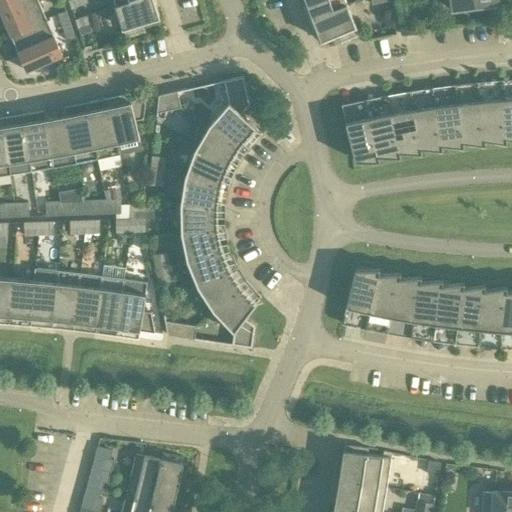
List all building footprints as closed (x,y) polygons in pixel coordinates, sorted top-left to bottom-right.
[(0,0),(0,9),(3,18),(39,2),(38,0),(0,0)] [(153,0),(131,0),(116,5),(122,26),(126,36),(144,31),(142,22),(159,17),(153,0)] [(345,0),(305,0),(312,18),(347,4),(345,0)] [(450,0),(452,9),(469,7),(469,9),(483,7),(483,5),(499,3),(498,0),(450,0)] [(39,2),(3,18),(19,53),(33,47),(29,38),(38,34),(34,25),(47,20),(39,2)] [(347,4),(312,18),(321,40),(337,33),(341,42),(359,34),(355,24),(347,4)] [(63,27),(71,24),(66,11),(58,13),(63,27)] [(78,27),(94,22),(92,14),(75,19),(78,27)] [(33,47),(19,53),(27,70),(62,55),(47,20),(34,25),(38,34),(29,38),(33,47)] [(71,24),(63,27),(67,40),(75,37),(71,24)] [(250,104),(243,76),(224,80),(229,102),(209,124),(241,144),(256,127),(241,113),(250,104)] [(416,100),(416,103),(467,95),(464,81),(394,92),(396,103),(416,100)] [(165,93),(169,109),(181,107),(177,91),(165,93)] [(169,109),(165,93),(159,95),(157,112),(169,109)] [(511,97),(502,98),(505,134),(505,136),(511,137),(511,97)] [(117,142),(118,142),(140,137),(136,120),(143,118),(146,98),(109,106),(117,142)] [(505,134),(502,98),(479,100),(484,136),(484,138),(506,142),(505,136),(505,134)] [(484,136),(479,100),(457,102),(462,139),(462,140),(484,144),(484,138),(484,136)] [(462,139),(457,102),(435,105),(441,141),(441,143),(463,146),(462,140),(462,139)] [(435,105),(413,108),(419,145),(420,146),(442,149),(441,143),(441,141),(435,105)] [(117,142),(109,106),(88,110),(98,159),(120,154),(118,142),(117,142)] [(413,108),(390,112),(398,148),(398,150),(421,152),(420,146),(419,145),(413,108)] [(98,159),(88,110),(67,115),(76,163),(98,159)] [(398,148),(390,112),(369,117),(377,154),(400,156),(398,150),(398,148)] [(67,115),(45,118),(54,167),(76,163),(67,115)] [(377,154),(369,117),(346,122),(350,140),(355,159),(379,160),(377,154)] [(54,167),(45,118),(24,122),(30,159),(29,159),(31,171),(54,167)] [(30,159),(24,122),(3,125),(8,162),(9,162),(29,159),(30,159)] [(241,144),(209,124),(195,149),(229,162),(241,144)] [(8,162),(3,125),(0,125),(0,175),(11,174),(9,162),(8,162)] [(195,149),(185,175),(222,182),(229,162),(195,149)] [(151,170),(164,171),(165,157),(152,156),(151,170)] [(164,171),(151,170),(149,184),(162,186),(164,171)] [(185,175),(181,203),(218,203),(222,182),(185,175)] [(121,213),(121,199),(119,188),(115,188),(114,187),(109,187),(109,189),(105,190),(106,200),(106,213),(121,213)] [(106,213),(106,200),(92,200),(92,214),(106,213)] [(61,215),(60,201),(46,202),(46,215),(61,215)] [(60,201),(61,215),(75,214),(75,201),(60,201)] [(15,216),(14,203),(0,203),(0,217),(15,216)] [(14,203),(15,216),(29,216),(29,203),(14,203)] [(218,225),(218,203),(181,203),(181,232),(218,225)] [(144,205),(145,218),(159,217),(158,204),(144,205)] [(145,218),(144,205),(130,205),(130,218),(145,218)] [(131,231),(130,218),(116,219),(116,232),(131,231)] [(145,218),(130,218),(131,231),(145,231),(145,218)] [(99,219),(84,220),(85,233),(99,233),(99,219)] [(85,233),(84,220),(70,220),(70,234),(85,233)] [(39,235),(39,221),(24,222),(24,235),(39,235)] [(39,221),(39,235),(53,234),(53,221),(39,221)] [(222,246),(218,225),(181,232),(187,260),(222,246)] [(128,235),(118,235),(118,241),(122,245),(128,245),(128,235)] [(229,266),(222,246),(187,260),(198,286),(229,266)] [(156,269),(169,267),(166,253),(153,255),(156,269)] [(241,285),(229,266),(198,286),(213,310),(241,285)] [(171,281),(169,267),(156,269),(158,283),(171,281)] [(35,280),(32,317),(53,319),(58,270),(35,268),(34,280),(35,280)] [(355,269),(355,271),(351,288),(350,288),(346,306),(369,311),(377,276),(377,274),(379,268),(355,269)] [(80,272),(58,270),(53,319),(75,321),(80,272)] [(102,275),(80,272),(75,321),(96,324),(102,275)] [(377,274),(377,276),(369,311),(391,316),(398,280),(399,278),(400,272),(377,274)] [(102,275),(96,324),(118,327),(124,278),(102,275)] [(399,278),(398,280),(391,316),(413,320),(420,283),(420,282),(421,276),(399,278)] [(13,278),(0,277),(0,314),(10,315),(13,278)] [(34,280),(13,278),(10,315),(32,317),(35,280),(34,280)] [(148,281),(124,278),(118,327),(155,332),(151,312),(143,311),(148,281)] [(420,282),(420,283),(413,320),(435,323),(441,287),(441,285),(442,279),(420,282)] [(441,285),(441,287),(435,323),(458,326),(462,289),(463,288),(463,282),(441,285)] [(463,288),(462,289),(458,326),(480,328),(484,292),(484,290),(484,284),(463,288)] [(256,302),(241,285),(213,310),(234,331),(232,344),(252,347),(255,326),(244,318),(256,302)] [(484,290),(484,292),(480,328),(502,330),(505,293),(505,292),(506,286),(484,290)] [(511,290),(505,292),(505,293),(502,330),(511,330),(511,290)] [(180,336),(181,323),(165,321),(168,334),(180,336)] [(181,323),(180,336),(195,338),(197,325),(181,323)] [(344,444),(339,479),(387,487),(391,457),(367,454),(368,447),(344,444)] [(110,459),(112,450),(99,447),(99,446),(98,446),(95,455),(96,456),(97,456),(110,459)] [(131,475),(182,487),(187,464),(181,463),(183,456),(162,452),(161,459),(136,453),(131,475)] [(438,476),(440,462),(429,461),(427,475),(438,476)] [(182,487),(131,475),(126,496),(177,509),(182,487)] [(87,486),(101,490),(104,481),(91,478),(91,477),(89,477),(87,486)] [(382,511),(387,487),(339,479),(334,506),(364,511),(382,511)] [(101,490),(87,486),(84,495),(86,495),(99,499),(101,490)] [(511,511),(511,492),(485,490),(483,511),(511,511)] [(176,511),(177,509),(126,496),(126,497),(134,499),(130,511),(176,511)] [(416,500),(414,511),(433,511),(434,504),(416,500)]
